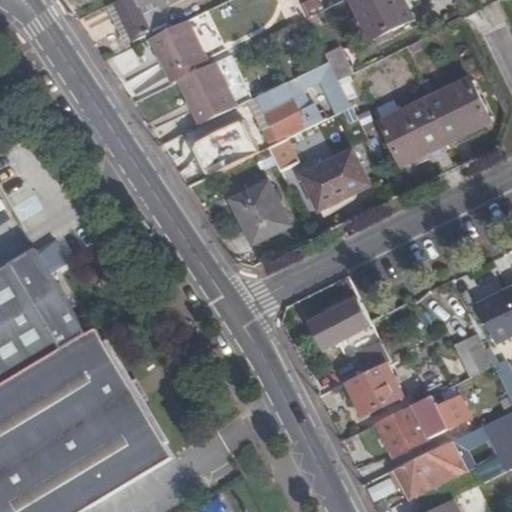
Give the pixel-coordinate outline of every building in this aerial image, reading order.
[(188,0),(123,0),(116,3),(134,40),(169,23),(164,12),(188,0)] [(300,0),(309,18),(326,9),(321,0),(300,0)] [(414,20),(404,0),(353,0),(374,41),(414,20)] [(126,44),(134,40),(116,3),(108,8),(126,44)] [(209,59),(189,22),(153,40),(172,77),(209,59)] [(340,81),(354,74),(341,47),(327,54),(331,63),(340,81)] [(353,109),(340,81),(331,63),(309,73),(294,81),(260,98),(281,141),(307,128),(309,131),(315,127),(307,110),(312,108),(303,89),(322,79),(341,115),(353,109)] [(222,117),(240,108),(218,64),(181,82),(204,127),(222,117)] [(473,79),(429,100),(450,144),(473,133),(495,122),(473,79)] [(450,144),(429,100),(384,122),(405,166),(424,157),(450,144)] [(228,130),(222,117),(204,127),(200,128),(206,140),(228,130)] [(450,144),(453,150),(476,139),(473,133),(450,144)] [(272,147),(284,172),(303,162),(291,138),(272,147)] [(427,163),(453,150),(450,144),(424,157),(427,163)] [(353,148),(301,173),(319,208),(370,182),(353,148)] [(249,183),(253,193),(274,183),(269,174),(249,183)] [(274,183),(253,193),(238,200),(251,228),(258,243),(293,225),(274,183)] [(258,243),(251,228),(247,230),(254,245),(258,243)] [(0,387),(90,333),(39,247),(0,270),(0,387)] [(511,287),(478,304),(496,342),(511,334),(511,287)] [(373,328),(360,301),(310,325),(323,352),(373,328)] [(83,511),(175,456),(97,328),(90,333),(0,387),(0,511),(83,511)] [(473,379),(495,368),(479,337),(457,348),(473,379)] [(380,343),(358,354),(368,374),(381,368),(388,365),(390,363),(380,343)] [(511,364),(510,360),(496,368),(511,398),(511,364)] [(368,374),(347,384),(363,417),(404,397),(388,365),(381,368),(368,374)] [(429,440),(413,408),(378,425),(393,458),(429,440)] [(511,414),(490,424),(511,469),(511,414)] [(471,446),(467,437),(397,471),(411,499),(468,471),(459,452),(471,446)] [(229,511),(220,499),(200,511),(229,511)]
